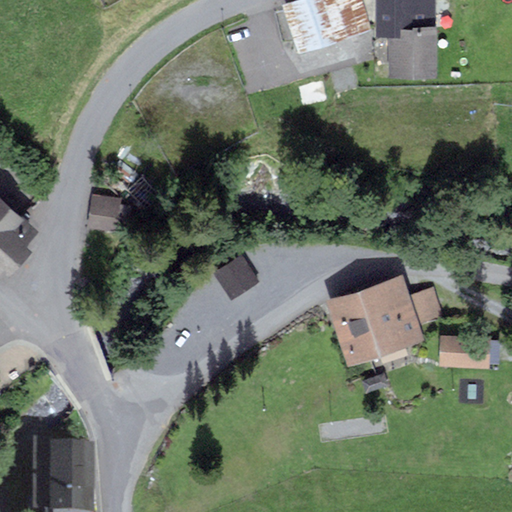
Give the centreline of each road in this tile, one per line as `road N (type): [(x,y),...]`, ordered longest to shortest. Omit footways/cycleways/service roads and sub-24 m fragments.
road 1 (unclassified): [(511,275),(392,266),(329,286),(249,335),(118,437)]
road 2 (tertiary): [(53,302),(69,195),(97,119),(148,53),(237,0)]
road 3 (tertiary): [(118,437),(53,302)]
